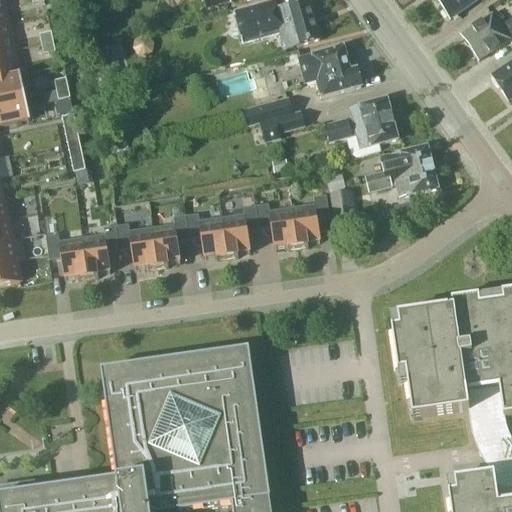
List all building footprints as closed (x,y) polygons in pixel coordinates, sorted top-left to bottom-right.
[(261,0),(206,0),(209,9),(234,3),(232,0),(250,0),(252,2),(261,0)] [(434,0),(435,1),(434,2),(439,9),(440,9),(449,22),(481,0),(480,0),(434,0)] [(3,1),(0,1),(0,28),(9,26),(3,1)] [(319,43),(309,2),(276,11),(274,3),(234,14),(242,45),(283,35),(288,52),(319,43)] [(511,20),(501,28),(493,16),(461,38),(463,42),(462,42),(467,50),(468,49),(477,63),(508,42),(511,48),(511,20)] [(0,54),(14,52),(9,26),(0,28),(0,54)] [(41,47),(53,44),(51,34),(39,37),(41,47)] [(55,54),(53,44),(41,47),(43,57),(55,54)] [(112,50),(99,54),(102,65),(114,61),(112,50)] [(350,74),(344,50),(299,62),(304,84),(309,83),(310,87),(316,85),(320,101),(361,91),(357,72),(350,74)] [(14,52),(0,54),(0,81),(20,77),(14,52)] [(511,63),(492,77),(493,79),(494,86),(499,88),(509,103),(511,100),(511,63)] [(118,74),(105,77),(108,88),(120,85),(118,74)] [(0,105),(25,100),(20,77),(0,81),(0,105)] [(56,93),(68,91),(66,81),(54,84),(56,93)] [(68,91),(56,93),(58,103),(70,101),(68,91)] [(0,105),(0,129),(30,123),(25,100),(0,105)] [(260,127),(292,118),(288,102),(244,114),(249,130),(260,127)] [(397,144),(387,103),(350,112),(353,126),(348,127),(347,124),(326,129),(330,146),(346,142),(350,156),(356,161),(381,155),(379,148),(397,144)] [(292,118),(260,127),(265,145),(265,146),(281,142),(280,137),(303,131),(303,132),(304,131),(300,116),(292,118)] [(63,128),(75,125),(73,117),(61,120),(63,128)] [(77,133),(75,125),(63,128),(65,135),(77,133)] [(66,143),(78,141),(77,133),(65,135),(66,143)] [(113,154),(127,152),(124,136),(111,139),(113,154)] [(78,141),(66,143),(68,151),(80,149),(78,141)] [(80,149),(68,151),(70,159),(82,156),(80,149)] [(384,175),(373,178),(377,193),(392,189),(390,184),(395,183),(395,182),(431,173),(430,168),(432,168),(428,149),(380,160),(384,175)] [(83,164),(82,156),(70,159),(71,167),(83,164)] [(288,173),(286,162),(272,164),(274,176),(288,173)] [(85,172),(83,164),(71,167),(73,175),(85,172)] [(431,173),(395,182),(395,183),(396,188),(399,201),(438,192),(433,172),(431,173)] [(345,190),(342,177),(326,180),(329,194),(345,190)] [(373,178),(365,180),(369,195),(376,193),(377,193),(373,178)] [(356,222),(352,193),(329,196),(334,225),(356,222)] [(314,207),(292,210),(293,217),(298,252),(301,252),(308,251),(308,247),(320,245),(317,224),(329,223),(326,199),(313,201),(314,207)] [(402,220),(420,217),(418,203),(400,206),(402,220)] [(268,208),(256,209),(259,233),(271,231),(274,252),(287,250),(287,254),(295,252),(298,252),(293,217),(292,210),(269,214),(268,208)] [(244,217),(222,221),(223,227),(228,262),(230,262),(238,261),(238,257),(250,255),(247,235),(259,233),(256,209),(243,211),(244,217)] [(198,218),(186,220),(189,243),(201,241),(204,262),(217,260),(217,264),(225,263),(228,262),(223,227),(222,221),(199,224),(198,218)] [(174,228),(152,231),(153,238),(158,272),(160,272),(168,271),(168,267),(180,265),(177,245),(189,243),(186,220),(174,222),(174,228)] [(0,245),(12,243),(8,222),(0,224),(0,245)] [(128,228),(116,230),(119,253),(131,251),(134,272),(147,270),(148,274),(155,273),(158,272),(153,238),(152,231),(129,235),(128,228)] [(105,238),(82,242),(83,248),(88,282),(90,282),(98,281),(98,277),(110,275),(107,255),(119,253),(116,230),(104,232),(105,238)] [(58,239),(46,241),(49,263),(61,261),(64,282),(77,280),(77,284),(85,283),(88,282),(83,248),(82,242),(59,245),(58,239)] [(0,245),(0,267),(17,264),(12,243),(0,245)] [(0,267),(0,288),(21,284),(17,264),(0,267)] [(511,511),(511,445),(511,444),(508,436),(505,428),(503,420),(511,418),(511,294),(501,296),(502,304),(479,308),(478,299),(451,303),(452,311),(397,319),(399,332),(391,333),(397,376),(405,375),(410,409),(418,408),(419,420),(467,414),(475,449),(477,452),(481,460),(490,476),(453,481),(455,494),(447,495),(449,511),(511,511)] [(0,511),(270,511),(249,353),(101,374),(116,485),(90,489),(35,496),(34,487),(0,491),(0,511)]
